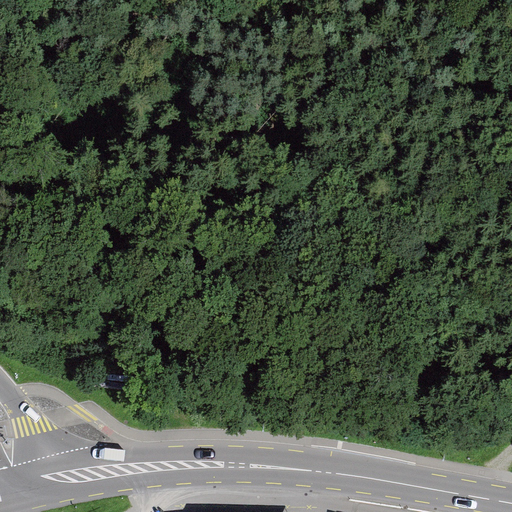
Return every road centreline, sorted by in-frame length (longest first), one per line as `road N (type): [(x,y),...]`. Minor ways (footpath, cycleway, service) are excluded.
road 1 (tertiary): [(511,505),(238,465),(107,469),(17,491)]
road 2 (track): [(148,511),(239,502),(238,465)]
